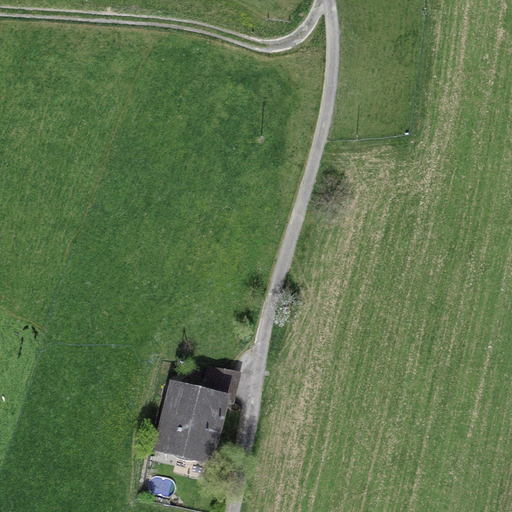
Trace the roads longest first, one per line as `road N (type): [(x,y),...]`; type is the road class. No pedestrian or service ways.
road 1 (unclassified): [(318,0),(314,138),(226,511)]
road 2 (track): [(314,0),(304,23),(280,36),(49,0)]
